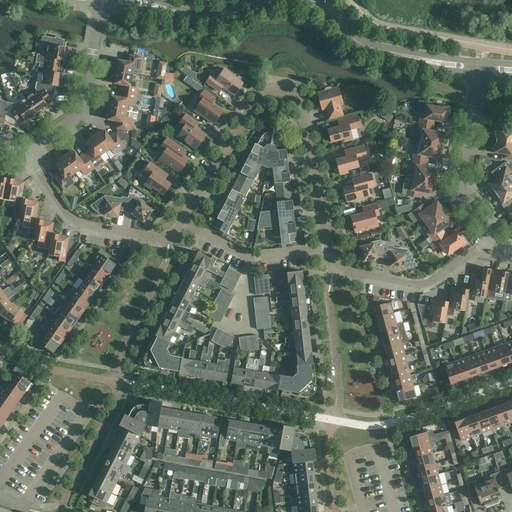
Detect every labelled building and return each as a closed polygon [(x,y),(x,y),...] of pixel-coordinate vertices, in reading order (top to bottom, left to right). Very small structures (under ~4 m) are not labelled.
[(66,57),(70,50),(68,50),(69,48),(64,47),(65,40),(63,40),(56,37),(55,38),(44,36),(44,37),(43,44),(49,46),(47,54),(37,55),(36,63),(63,67),(64,61),(65,57),(67,58),(66,57)] [(114,72),(133,75),(134,69),(142,70),(144,58),(131,56),(130,62),(118,60),(117,65),(115,64),(114,72)] [(56,86),(56,87),(61,88),(62,86),(63,86),(62,78),(64,78),(63,77),(62,78),(61,74),(63,67),(36,63),(40,64),(40,65),(37,72),(38,73),(37,82),(42,83),(42,84),(56,86)] [(235,96),(244,83),(242,82),(243,79),(239,77),(237,78),(225,69),(217,80),(211,76),(206,83),(219,92),(223,87),(235,96)] [(165,72),(158,71),(157,78),(164,80),(165,72)] [(133,75),(114,72),(112,79),(115,80),(114,84),(125,86),(124,92),(137,95),(138,92),(139,83),(132,82),(133,75)] [(54,98),(56,87),(56,86),(42,84),(42,83),(37,82),(35,89),(37,92),(26,99),(38,115),(39,114),(40,115),(45,110),(46,110),(45,109),(47,106),(53,102),(51,100),(54,98)] [(162,86),(156,85),(154,97),(160,98),(162,86)] [(329,119),(342,115),(339,105),(343,104),(338,89),(332,90),(332,89),(330,88),(326,89),(325,91),(325,92),(318,94),(322,110),(328,108),(329,111),(327,111),(329,119)] [(216,99),(204,91),(198,100),(201,102),(195,111),(214,125),(223,111),(212,103),(216,99)] [(137,95),(124,92),(123,99),(112,96),(111,101),(109,100),(107,108),(127,111),(128,105),(135,106),(137,97),(137,95)] [(4,122),(16,125),(18,123),(20,125),(26,121),(29,120),(30,121),(30,120),(37,117),(37,116),(38,115),(26,99),(16,106),(14,104),(6,102),(4,122)] [(419,124),(432,126),(433,120),(446,122),(447,119),(450,111),(450,108),(440,106),(440,108),(427,106),(426,113),(421,112),(419,124)] [(377,112),(384,118),(388,112),(381,107),(377,112)] [(137,113),(127,111),(107,108),(106,115),(108,116),(107,120),(119,122),(118,129),(131,131),(133,119),(136,120),(137,113)] [(196,149),(206,136),(194,128),(197,123),(186,115),(178,125),(183,129),(178,136),(196,149)] [(360,128),(357,116),(342,120),(343,126),(328,130),(329,134),(327,136),(329,140),(331,141),(331,143),(344,139),(345,142),(353,140),(350,130),(360,128)] [(421,142),(443,146),(444,138),(443,138),(444,134),(431,132),(432,126),(419,124),(417,135),(422,136),(421,142)] [(497,141),(511,143),(511,125),(510,131),(499,129),(498,131),(496,131),(497,139),(497,141)] [(94,136),(106,153),(110,158),(125,148),(118,137),(112,141),(105,131),(102,134),(100,132),(94,136)] [(261,137),(261,139),(250,159),(262,166),(267,168),(273,132),(272,132),(270,132),(268,133),(267,133),(266,133),(265,134),(264,135),(263,136),(262,137),(261,137)] [(275,133),(274,132),(273,132),(267,168),(273,168),(286,166),(284,143),(283,141),(283,140),(282,139),(281,137),(280,136),(279,135),(278,134),(276,133),(275,133)] [(106,153),(94,136),(88,140),(89,142),(86,145),(93,154),(87,158),(95,169),(98,173),(103,169),(100,165),(104,162),(100,156),(106,153)] [(183,149),(167,138),(164,143),(169,147),(159,160),(165,164),(167,164),(180,173),(189,160),(179,154),(183,149)] [(376,148),(376,146),(375,142),(374,140),(366,143),(368,151),(376,148)] [(511,143),(497,141),(496,142),(493,150),(495,151),(494,153),(506,155),(505,161),(511,161),(511,143)] [(413,159),(425,162),(426,156),(440,158),(440,154),(441,154),(443,147),(443,146),(421,142),(420,149),(415,148),(413,159)] [(367,158),(364,146),(349,150),(350,156),(336,160),(340,175),(348,173),(347,170),(359,167),(357,161),(367,158)] [(95,169),(87,158),(82,162),(75,152),(72,155),(70,153),(64,157),(76,173),(81,170),(85,176),(95,169)] [(76,173),(64,157),(58,161),(59,163),(56,166),(60,172),(54,176),(57,179),(64,190),(74,183),(70,177),(76,173)] [(237,182),(250,188),(254,180),(255,180),(262,166),(250,159),(245,169),(243,168),(240,173),(241,173),(237,182)] [(414,178),(437,182),(437,174),(437,170),(424,167),(425,162),(413,159),(411,171),(415,172),(414,178)] [(161,171),(150,163),(143,172),(150,177),(145,185),(151,190),(153,188),(164,195),(171,185),(158,176),(161,171)] [(496,194),(511,183),(508,178),(511,175),(511,164),(505,163),(494,171),(498,177),(489,184),(490,186),(489,187),(495,193),(496,194)] [(276,193),(291,191),(290,182),(290,177),(287,177),(286,166),(273,168),(275,184),(276,193)] [(358,178),(359,184),(344,188),(347,202),(370,196),(368,189),(375,187),(371,175),(358,178)] [(8,178),(4,200),(15,202),(16,199),(22,200),(22,199),(25,184),(14,183),(15,180),(8,178)] [(437,183),(437,182),(414,178),(413,184),(404,184),(402,195),(419,198),(420,192),(433,194),(434,190),(437,183)] [(227,205),(239,211),(246,197),(246,196),(250,188),(237,182),(233,190),(232,190),(229,194),(232,196),(227,205)] [(511,183),(496,194),(497,196),(500,203),(502,202),(503,204),(511,197),(511,183)] [(291,191),(276,193),(277,202),(278,210),(260,213),(258,221),(292,217),(291,206),(293,206),(293,200),(292,201),(291,191)] [(102,215),(104,215),(104,216),(118,218),(120,211),(126,212),(129,196),(128,198),(122,197),(121,198),(105,196),(90,206),(90,207),(91,206),(91,207),(92,208),(93,210),(95,211),(96,212),(97,213),(100,214),(102,215)] [(140,221),(142,221),(144,223),(153,210),(141,202),(142,201),(137,197),(129,196),(126,212),(132,213),(132,214),(134,216),(135,217),(135,218),(136,219),(137,219),(138,220),(139,220),(140,221)] [(78,199),(71,197),(69,206),(72,209),(76,207),(78,199)] [(35,229),(37,219),(39,205),(29,203),(29,200),(22,199),(22,200),(18,220),(24,221),(23,227),(35,229)] [(427,225),(446,212),(440,205),(440,206),(437,203),(426,210),(423,205),(412,212),(419,222),(423,220),(427,225)] [(375,216),(379,215),(376,204),(363,208),(364,213),(351,217),(355,233),(378,226),(375,216)] [(239,211),(227,205),(222,215),(220,214),(217,219),(218,219),(213,228),(227,235),(239,211)] [(430,245),(444,235),(440,230),(451,223),(449,220),(450,219),(446,212),(427,225),(431,230),(427,233),(430,237),(426,240),(430,245)] [(292,217),(258,221),(257,230),(263,230),(263,228),(280,226),(282,244),(297,243),(296,233),(296,228),(293,228),(292,217)] [(37,219),(35,229),(33,241),(39,242),(38,247),(49,250),(52,234),(54,225),(43,224),(44,221),(37,219)] [(404,231),(401,227),(395,229),(398,235),(404,231)] [(444,235),(430,245),(433,250),(437,248),(440,252),(444,249),(448,255),(458,248),(460,250),(468,244),(466,242),(461,235),(460,236),(458,232),(447,240),(444,235)] [(52,234),(49,250),(48,255),(60,257),(59,261),(65,262),(69,240),(59,238),(59,235),(52,234)] [(384,259),(387,242),(379,241),(373,242),(373,244),(360,248),(360,250),(360,252),(360,254),(361,256),(361,258),(363,259),(363,262),(366,261),(368,262),(370,262),(372,261),(374,260),(375,259),(378,258),(384,259)] [(387,242),(384,259),(390,260),(389,267),(403,269),(406,269),(408,269),(410,269),(413,268),(415,267),(417,267),(418,267),(408,250),(393,247),(394,246),(387,245),(387,242)] [(103,256),(97,264),(110,274),(117,265),(109,260),(111,256),(101,249),(98,253),(103,256)] [(75,262),(79,257),(81,254),(77,251),(75,254),(71,260),(75,262)] [(215,269),(212,267),(217,259),(212,256),(211,259),(198,252),(193,263),(206,270),(212,273),(217,275),(223,279),(226,274),(219,270),(219,271),(215,269)] [(12,262),(10,259),(0,265),(0,266),(2,269),(5,268),(12,262)] [(203,276),(206,270),(193,263),(188,273),(207,283),(209,279),(203,276)] [(97,264),(90,273),(104,283),(110,274),(97,264)] [(226,274),(239,280),(242,275),(229,268),(226,274)] [(289,285),(304,283),(302,271),(287,273),(288,280),(279,281),(280,286),(289,285)] [(504,302),(505,291),(508,276),(509,273),(502,271),(501,274),(491,273),(490,277),(486,297),(487,297),(487,299),(504,302)] [(90,273),(84,282),(98,292),(104,283),(90,273)] [(188,273),(182,284),(196,291),(199,285),(205,287),(207,284),(207,283),(188,273)] [(236,286),(239,280),(226,274),(223,279),(236,286)] [(486,298),(486,297),(490,277),(483,276),(482,279),(472,277),(469,290),(468,295),(486,298)] [(233,291),(236,286),(223,279),(220,285),(233,291)] [(84,282),(78,291),(91,301),(98,292),(84,282)] [(283,297),(305,295),(304,283),(289,285),(289,292),(283,293),(275,293),(276,298),(282,297),(283,297)] [(193,297),(196,291),(182,284),(177,294),(197,304),(199,300),(193,297)] [(0,287),(0,299),(11,292),(8,288),(3,292),(0,287)] [(219,294),(232,301),(234,295),(222,289),(219,294)] [(465,312),(468,295),(469,290),(462,289),(461,292),(451,290),(449,303),(447,314),(453,315),(454,310),(465,312)] [(78,291),(71,300),(85,309),(91,301),(78,291)] [(11,292),(0,299),(0,314),(0,315),(11,304),(8,299),(14,295),(11,292)] [(195,308),(197,304),(177,294),(172,304),(185,311),(189,305),(195,308)] [(229,306),(232,301),(219,294),(216,300),(229,306)] [(290,301),(291,308),(306,306),(305,295),(283,297),(282,297),(283,302),(290,301)] [(71,300),(65,308),(79,318),(85,309),(71,300)] [(226,312),(229,306),(216,300),(213,305),(226,312)] [(447,314),(449,303),(442,301),(441,304),(431,302),(430,307),(427,325),(426,326),(432,327),(433,322),(445,324),(447,314)] [(376,318),(394,313),(391,303),(374,307),(376,318)] [(20,328),(27,316),(24,314),(20,311),(20,310),(11,304),(0,315),(11,322),(16,325),(20,328)] [(192,321),(188,320),(191,314),(185,311),(172,304),(166,315),(188,326),(192,328),(193,325),(193,324),(192,321)] [(79,318),(65,308),(61,305),(55,314),(59,317),(73,327),(79,318)] [(223,318),(226,312),(213,305),(210,311),(223,318)] [(427,325),(430,307),(417,305),(423,324),(427,325)] [(285,316),(286,320),(308,318),(306,306),(291,308),(292,315),(285,316)] [(220,323),(223,318),(210,311),(208,316),(207,317),(220,323)] [(394,313),(376,318),(379,328),(397,324),(394,313)] [(188,326),(166,315),(161,325),(175,332),(178,326),(186,330),(188,326)] [(59,317),(53,326),(66,336),(73,327),(59,317)] [(293,324),(294,331),(309,329),(308,318),(286,320),(286,325),(293,324)] [(193,325),(192,328),(194,328),(203,333),(206,328),(194,321),(193,324),(193,325)] [(467,330),(478,327),(476,321),(466,323),(467,330)] [(382,339),(405,333),(402,322),(397,324),(379,328),(382,339)] [(175,332),(161,325),(156,335),(156,336),(170,342),(173,337),(179,340),(181,335),(175,332)] [(53,326),(46,335),(60,345),(66,336),(53,326)] [(217,344),(223,331),(218,329),(211,342),(217,344)] [(286,344),(289,343),(310,341),(309,329),(294,331),(295,338),(286,339),(286,344)] [(222,347),(229,334),(223,331),(217,344),(222,347)] [(402,345),(408,343),(405,333),(382,339),(385,349),(402,345)] [(229,334),(222,347),(228,350),(234,337),(229,334)] [(54,353),(60,345),(46,335),(40,343),(36,340),(34,344),(44,351),(46,348),(54,353)] [(155,370),(156,369),(156,370),(175,374),(175,372),(179,372),(180,372),(183,359),(183,358),(171,356),(167,349),(171,342),(170,342),(156,336),(156,335),(155,335),(147,352),(147,353),(146,353),(146,354),(145,355),(145,356),(144,357),(144,358),(144,359),(144,360),(144,361),(144,362),(144,363),(145,364),(145,365),(146,365),(146,366),(146,367),(147,367),(147,368),(148,368),(149,368),(149,369),(150,369),(151,369),(152,370),(153,370),(154,370),(155,370)] [(296,347),(297,354),(312,352),(310,341),(289,343),(289,348),(296,347)] [(495,348),(502,366),(511,362),(505,344),(495,348)] [(402,345),(385,349),(388,360),(405,355),(402,345)] [(485,351),(492,370),(502,366),(495,348),(485,351)] [(180,372),(179,372),(179,374),(191,376),(194,361),(196,352),(191,351),(189,360),(183,359),(180,372)] [(475,355),(482,374),(492,370),(485,351),(475,355)] [(313,364),(313,363),(312,352),(297,354),(290,355),(290,360),(297,359),(298,365),(313,364)] [(201,362),(194,361),(191,376),(203,378),(207,356),(207,355),(206,355),(202,354),(201,362)] [(207,356),(203,378),(214,380),(217,365),(210,364),(211,357),(207,356),(207,355),(207,356)] [(405,355),(388,360),(390,370),(408,366),(405,355)] [(465,359),(472,377),(482,374),(475,355),(465,359)] [(254,387),(260,360),(256,359),(254,361),(253,365),(247,364),(246,370),(243,385),(254,387)] [(455,362),(461,381),(472,377),(465,359),(455,362)] [(225,360),(225,361),(218,360),(217,365),(214,380),(226,382),(229,367),(230,360),(225,360)] [(262,373),(263,366),(264,361),(260,360),(254,387),(266,389),(269,374),(262,373)] [(461,381),(455,362),(448,365),(447,360),(441,363),(442,367),(444,366),(451,385),(461,381)] [(231,383),(243,385),(246,370),(239,369),(240,362),(235,361),(231,383)] [(315,383),(316,382),(314,363),(313,363),(313,364),(298,365),(297,365),(298,373),(293,378),(285,376),(286,370),(281,369),(280,375),(279,376),(280,376),(277,390),(278,390),(283,391),(282,393),(301,397),(301,396),(302,396),(303,397),(304,397),(305,397),(306,397),(307,397),(309,397),(310,397),(311,396),(312,396),(313,395),(314,394),(315,393),(315,392),(316,391),(316,390),(316,389),(316,388),(316,386),(316,384),(315,383)] [(269,374),(266,389),(278,391),(278,390),(277,390),(280,376),(279,376),(274,375),(275,369),(274,368),(275,364),(271,364),(270,368),(269,374)] [(408,366),(390,370),(393,381),(411,376),(408,366)] [(17,374),(11,382),(25,392),(31,383),(24,378),(26,374),(16,367),(13,371),(17,374)] [(415,375),(411,376),(393,381),(396,391),(413,386),(412,380),(416,379),(415,375)] [(11,382),(5,391),(19,401),(25,392),(11,382)] [(413,386),(396,391),(399,402),(416,397),(413,386)] [(0,394),(2,396),(0,398),(0,400),(13,410),(19,401),(5,391),(0,387),(0,394)] [(0,400),(0,413),(6,418),(13,410),(0,400)] [(132,410),(131,412),(128,417),(125,415),(122,421),(125,423),(123,427),(140,436),(144,430),(148,433),(151,432),(152,426),(157,427),(161,408),(157,407),(157,403),(150,402),(150,406),(144,405),(143,405),(141,405),(139,405),(136,406),(135,407),(134,407),(133,408),(133,409),(132,410)] [(511,422),(511,421),(506,404),(496,408),(502,426),(511,422)] [(157,427),(168,429),(172,410),(161,408),(157,427)] [(502,426),(496,408),(485,411),(492,430),(502,426)] [(168,429),(179,431),(182,412),(172,410),(168,429)] [(492,430),(485,411),(475,415),(482,434),(492,430)] [(189,439),(190,433),(193,414),(182,412),(179,431),(178,437),(189,439)] [(200,439),(200,435),(204,416),(193,414),(190,433),(195,434),(195,438),(200,439)] [(482,434),(475,415),(465,419),(472,437),(482,434)] [(215,418),(204,416),(200,435),(217,438),(220,424),(214,423),(215,418)] [(461,441),(472,437),(465,419),(455,423),(461,441)] [(226,440),(237,442),(241,422),(229,420),(228,426),(223,425),(219,444),(225,445),(226,440)] [(241,422),(237,442),(236,448),(247,450),(251,424),(241,422)] [(258,446),(262,426),(251,424),(247,450),(257,452),(258,445),(258,446)] [(258,446),(269,447),(272,428),(262,426),(258,446)] [(118,437),(136,446),(140,436),(123,427),(118,437)] [(302,434),(300,433),(294,432),(295,428),(288,427),(288,431),(283,430),(279,449),(285,450),(284,456),(287,458),(292,458),(293,463),(312,461),(312,456),(316,456),(315,449),(311,449),(310,444),(310,442),(309,441),(309,440),(308,439),(307,437),(306,436),(304,435),(304,434),(302,434)] [(272,428),(269,447),(268,453),(278,455),(279,449),(283,430),(272,428)] [(412,448),(430,443),(427,433),(409,437),(412,448)] [(113,446),(131,455),(136,446),(118,437),(113,446)] [(415,458),(433,454),(430,443),(412,448),(415,458)] [(108,456),(126,465),(131,455),(113,446),(108,456)] [(418,469),(435,464),(433,454),(415,458),(418,469)] [(463,454),(459,455),(461,462),(468,460),(467,456),(463,454)] [(103,466),(121,474),(126,465),(108,456),(103,466)] [(293,463),(294,474),(313,472),(312,461),(293,463)] [(421,479),(438,475),(435,464),(418,469),(421,479)] [(99,475),(116,484),(121,474),(103,466),(99,475)] [(509,469),(503,471),(501,466),(498,467),(504,484),(510,482),(511,488),(511,472),(511,473),(509,469)] [(491,480),(485,483),(493,505),(499,503),(499,500),(502,499),(498,486),(504,484),(498,467),(494,468),(496,474),(490,476),(491,480)] [(294,474),(295,485),(315,482),(313,472),(294,474)] [(94,485),(111,494),(116,484),(99,475),(94,485)] [(424,490),(441,485),(438,475),(421,479),(424,490)] [(487,508),(493,505),(485,483),(479,485),(476,481),(467,484),(470,496),(477,494),(481,506),(484,505),(487,508)] [(295,485),(296,495),(316,493),(315,482),(295,485)] [(106,504),(111,494),(94,485),(88,495),(95,498),(93,503),(103,508),(106,504)] [(426,500),(444,495),(441,485),(424,490),(426,500)] [(155,511),(159,497),(152,496),(153,490),(144,488),(140,497),(147,498),(144,511),(155,511)] [(454,497),(461,494),(458,489),(451,492),(454,497)] [(296,495),(298,506),(317,504),(316,493),(296,495)] [(188,511),(191,503),(191,498),(192,497),(181,495),(180,501),(177,511),(188,511)] [(429,511),(447,506),(444,495),(426,500),(429,511)] [(166,511),(169,499),(159,497),(155,511),(166,511)] [(191,503),(188,511),(199,511),(201,505),(195,504),(196,499),(191,498),(191,503)] [(177,511),(180,501),(169,499),(166,511),(177,511)]
